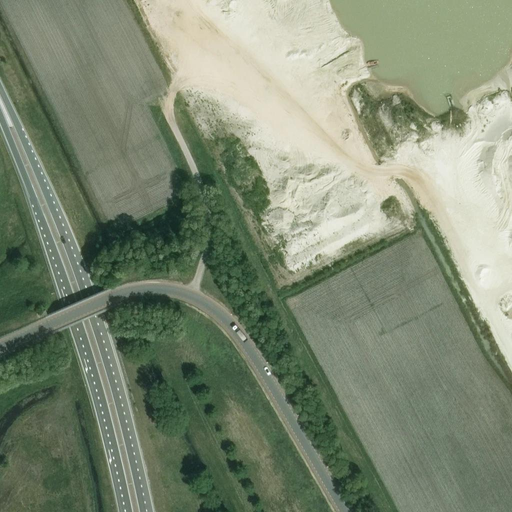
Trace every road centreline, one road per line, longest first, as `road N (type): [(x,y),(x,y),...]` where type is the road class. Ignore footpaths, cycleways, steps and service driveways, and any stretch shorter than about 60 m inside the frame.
road 1 (trunk): [(142,511),(92,320),(0,95)]
road 2 (trunk): [(0,108),(80,326),(129,511)]
road 3 (primary): [(343,511),(241,337),(208,306),(163,289),(110,298)]
